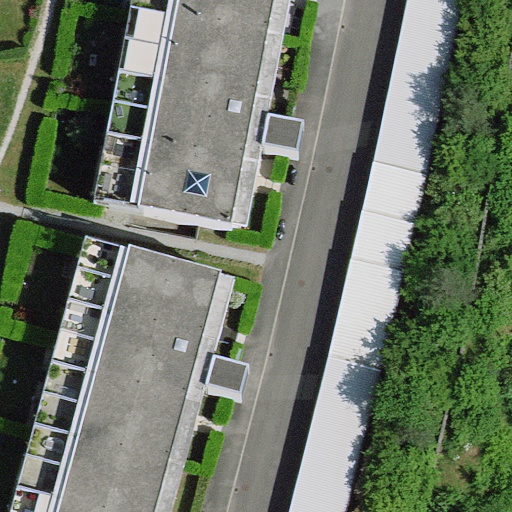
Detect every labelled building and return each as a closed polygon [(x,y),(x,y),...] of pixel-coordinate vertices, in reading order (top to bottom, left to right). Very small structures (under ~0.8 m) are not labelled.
[(151,0),(148,18),(272,41),(278,0),(151,0)] [(408,0),(377,170),(428,181),(462,0),(408,0)] [(272,41),(148,18),(112,210),(234,234),(250,153),(300,162),(306,131),(256,121),(272,41)] [(201,360),(224,280),(104,247),(51,435),(171,468),(193,391),(243,404),(251,374),(201,360)] [(334,365),(293,511),(348,511),(386,378),(334,365)] [(159,511),(171,468),(51,435),(30,511),(159,511)]
